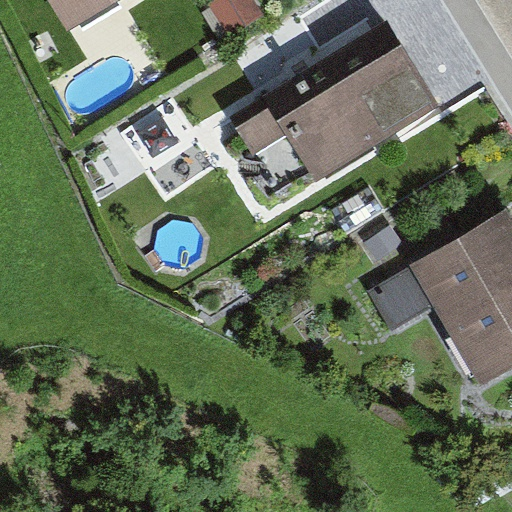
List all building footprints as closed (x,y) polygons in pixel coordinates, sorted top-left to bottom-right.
[(50,0),(68,30),(119,0),(50,0)] [(255,0),(214,0),(209,3),(230,37),(265,15),(255,0)] [(421,0),(354,0),(362,13),(386,0),(400,0),(406,9),(421,0)] [(443,105),(392,25),(265,104),(268,109),(237,129),(255,158),(287,139),(316,184),(443,105)] [(511,367),(511,211),(510,208),(412,264),(413,266),(370,291),(393,330),(435,306),(481,385),(511,367)]
